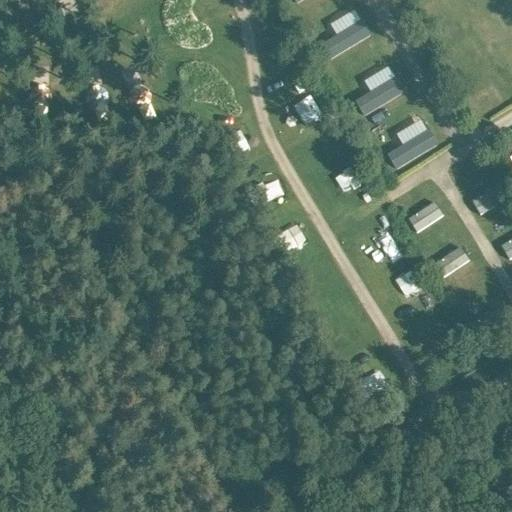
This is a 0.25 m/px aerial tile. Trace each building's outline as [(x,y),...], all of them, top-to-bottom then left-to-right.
[(327,23),(333,37),(321,42),(328,58),(369,39),(356,10),(327,23)] [(354,101),(364,117),(404,93),(388,66),(362,81),(369,93),(354,101)] [(385,156),(394,172),(437,146),(421,119),(394,135),(401,146),(385,156)] [(501,186),(470,199),(477,214),(507,202),(501,186)] [(415,235),(444,217),(435,202),(406,219),(415,235)] [(511,238),(500,244),(506,259),(511,256),(511,238)] [(432,262),(439,278),(470,263),(463,247),(432,262)] [(342,322),(320,334),(332,354),(354,342),(342,322)]
